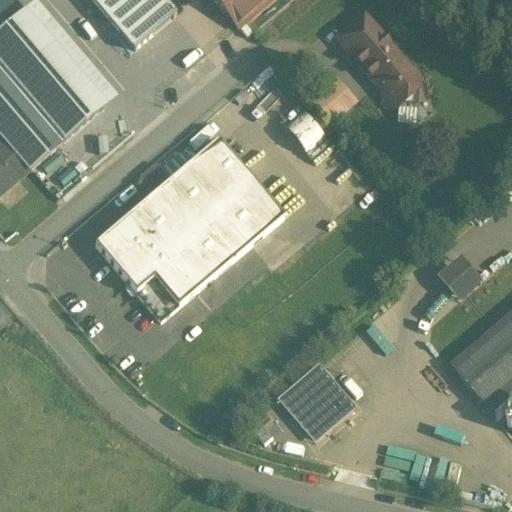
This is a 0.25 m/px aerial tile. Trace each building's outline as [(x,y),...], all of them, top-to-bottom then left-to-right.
[(159,0),(87,0),(134,54),(175,20),(159,1),(159,0)] [(275,0),(208,0),(223,17),(234,8),(248,24),(271,4),(275,0)] [(399,63),(362,19),(335,43),(372,86),(399,63)] [(402,66),(399,63),(372,86),(375,90),(376,88),(383,96),(382,107),(385,111),(397,112),(401,108),(416,110),(417,81),(412,75),(407,75),(401,68),(402,66)] [(0,199),(62,147),(0,73),(0,140),(1,142),(0,142),(0,199)] [(346,81),(323,101),(341,122),(365,103),(346,81)] [(217,145),(94,250),(127,288),(124,290),(124,294),(130,301),(134,301),(136,299),(160,327),(283,222),(217,145)] [(462,266),(441,284),(459,305),(481,287),(462,266)] [(511,318),(450,370),(489,416),(511,397),(511,318)] [(353,412),(319,373),(282,405),(316,444),(353,412)] [(511,409),(496,424),(511,442),(511,409)]
